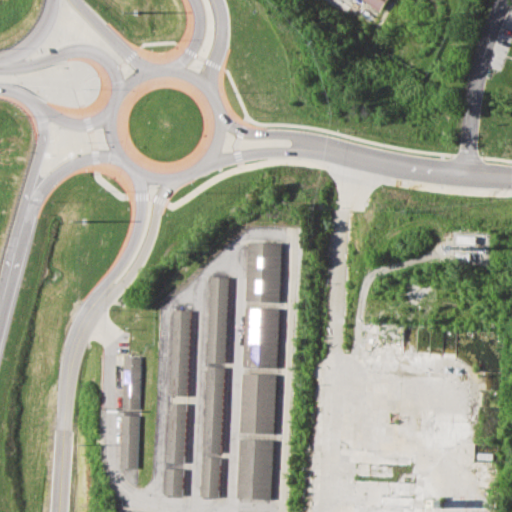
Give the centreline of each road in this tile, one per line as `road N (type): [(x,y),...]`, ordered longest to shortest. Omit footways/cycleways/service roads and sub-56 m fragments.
road 1 (tertiary): [(112,150),(147,177),(190,169),(211,142),(208,99),(174,72),(131,78),(108,106),(112,150)]
road 2 (tertiary): [(96,301),(78,325),(63,374),(52,511)]
road 3 (residential): [(458,183),(469,89),(506,0)]
road 4 (tertiary): [(349,157),(458,183),(511,186)]
road 5 (tertiary): [(190,169),(252,152),(349,157)]
road 6 (tertiary): [(96,301),(130,264),(153,200),(174,176)]
road 7 (tertiary): [(349,157),(285,136),(233,132),(213,116)]
road 8 (secondary): [(0,64),(87,53),(107,71),(112,97)]
road 9 (tertiary): [(131,170),(132,229),(96,301)]
road 10 (motorway): [(20,221),(63,167),(91,157),(124,165)]
road 11 (motorway): [(20,221),(40,137),(24,98)]
